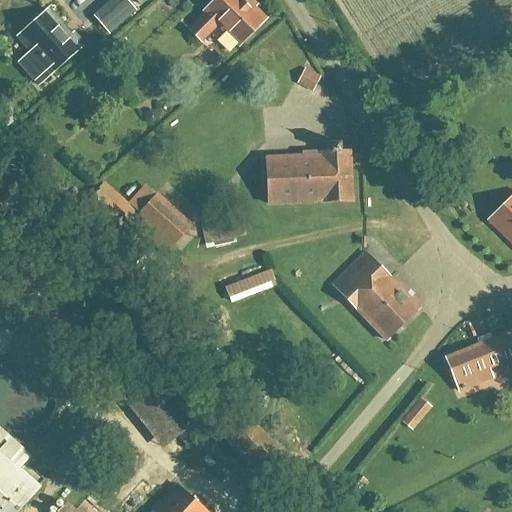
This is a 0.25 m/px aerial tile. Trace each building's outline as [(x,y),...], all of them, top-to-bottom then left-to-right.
[(245,0),(209,0),(197,15),(237,47),(263,14),(245,0)] [(0,42),(0,67),(13,82),(65,36),(40,7),(0,42)] [(260,157),(261,207),(350,205),(349,155),(260,157)] [(152,194),(135,211),(105,182),(71,217),(126,270),(156,240),(171,254),(192,232),(152,194)] [(511,199),(508,195),(485,222),(511,244),(511,199)] [(373,268),(342,302),(385,342),(416,309),(373,268)] [(438,372),(453,404),(511,376),(511,347),(508,338),(438,372)] [(0,425),(1,427),(30,431),(55,416),(64,390),(48,357),(13,349),(0,357),(0,425)] [(33,458),(0,431),(0,511),(21,511),(40,489),(20,474),(33,458)] [(200,511),(172,488),(151,511),(200,511)]
